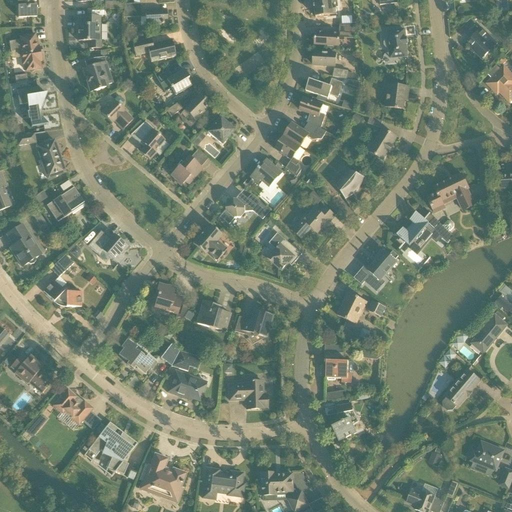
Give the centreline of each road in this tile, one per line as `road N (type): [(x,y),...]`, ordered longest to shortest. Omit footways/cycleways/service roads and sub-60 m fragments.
road 1 (residential): [(161,253),(81,167),(54,0)]
road 2 (residential): [(304,426),(256,435),(191,432),(151,416),(78,365)]
road 3 (residential): [(309,311),(430,147)]
road 4 (residential): [(265,133),(203,76),(186,42),(181,0)]
road 5 (residential): [(309,311),(266,291),(205,279),(161,253)]
road 6 (residential): [(161,253),(265,133)]
road 7 (residential): [(78,365),(161,253)]
road 8 (residential): [(265,133),(291,78),(297,0)]
